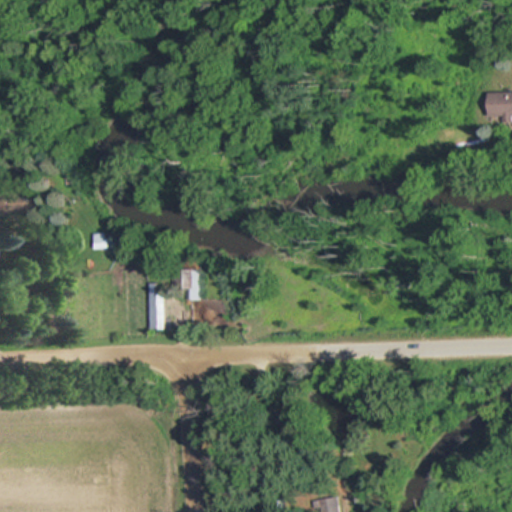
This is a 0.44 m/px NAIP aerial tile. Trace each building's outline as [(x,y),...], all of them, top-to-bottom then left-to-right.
[(511,91),(495,91),(495,116),(511,116),(511,91)] [(0,215),(17,213),(12,186),(0,188),(0,215)] [(112,248),(110,232),(97,234),(99,249),(112,248)] [(187,299),(204,299),(204,270),(187,270),(187,299)] [(170,293),(165,293),(165,283),(154,283),(154,329),(170,329),(170,293)]
